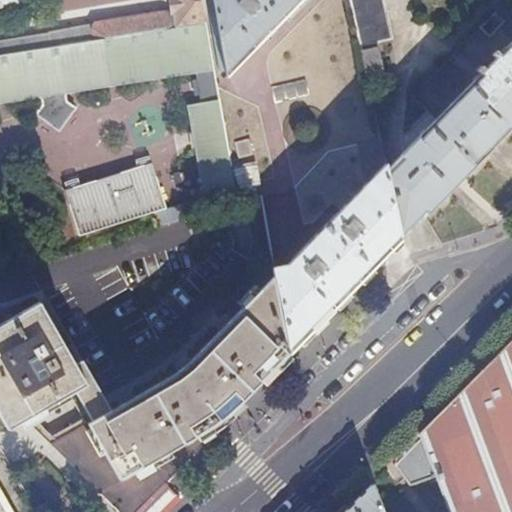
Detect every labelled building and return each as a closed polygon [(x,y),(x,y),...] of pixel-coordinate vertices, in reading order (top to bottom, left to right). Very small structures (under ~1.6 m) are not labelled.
[(164,12),(96,23),(93,30),(36,39),(38,49),(115,37),(195,24),(203,23),(199,0),(171,0),(175,17),(164,12)] [(43,0),(46,11),(108,0),(43,0)] [(199,0),(203,23),(219,108),(231,174),(235,201),(260,195),(268,244),(274,276),(282,315),(281,315),(288,355),(354,286),(402,239),(387,170),(365,74),(360,50),(359,45),(349,0),(199,0)] [(349,0),(359,45),(391,38),(382,0),(349,0)] [(23,51),(0,54),(0,75),(38,69),(39,78),(33,87),(54,103),(65,101),(80,80),(70,74),(69,65),(121,56),(193,44),(198,74),(185,77),(199,161),(202,179),(231,174),(219,108),(203,23),(195,24),(115,37),(38,49),(23,51)] [(0,54),(23,51),(38,49),(36,39),(93,30),(92,25),(48,33),(48,34),(0,41),(0,54)] [(412,96),(436,120),(387,170),(402,239),(402,240),(425,217),(484,157),(511,128),(511,42),(504,51),(480,28),(412,96)] [(377,46),(360,50),(365,74),(382,70),(377,46)] [(164,207),(152,165),(68,191),(81,232),(158,209),(163,223),(179,218),(197,213),(193,199),(164,207)] [(266,374),(288,355),(281,315),(282,315),(274,276),(202,345),(176,371),(168,377),(116,407),(104,415),(86,384),(93,380),(73,345),(66,349),(38,302),(0,324),(0,414),(7,428),(27,417),(74,464),(100,491),(99,491),(119,511),(131,511),(162,482),(171,473),(213,430),(212,424),(218,419),(228,410),(241,399),(266,374)] [(511,511),(511,338),(441,411),(418,434),(434,476),(447,511),(511,511)] [(394,462),(410,484),(434,476),(418,434),(397,455),(394,462)] [(340,511),(383,511),(371,481),(340,511)] [(131,511),(141,511),(167,487),(162,482),(131,511)]
